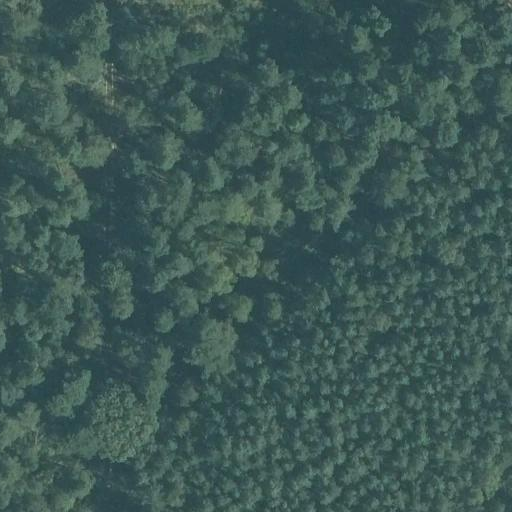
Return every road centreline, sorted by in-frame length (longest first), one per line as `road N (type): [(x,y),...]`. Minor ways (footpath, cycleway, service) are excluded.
road 1 (track): [(511,87),(310,247),(161,390),(106,429)]
road 2 (track): [(110,0),(106,429)]
